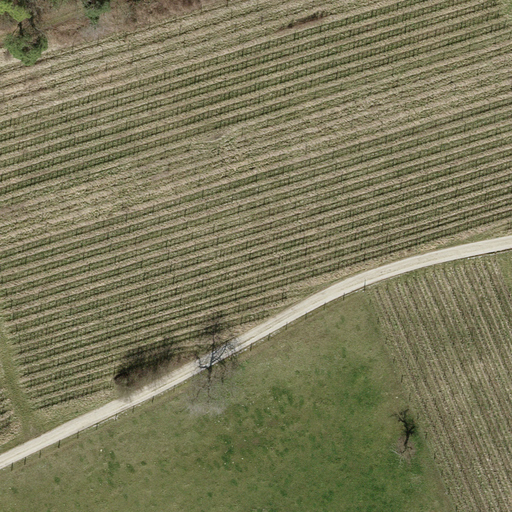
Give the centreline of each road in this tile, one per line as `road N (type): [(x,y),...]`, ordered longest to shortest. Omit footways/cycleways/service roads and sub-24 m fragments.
road 1 (track): [(0,466),(164,391),(260,329),(356,283),(511,242)]
road 2 (track): [(133,0),(0,45)]
